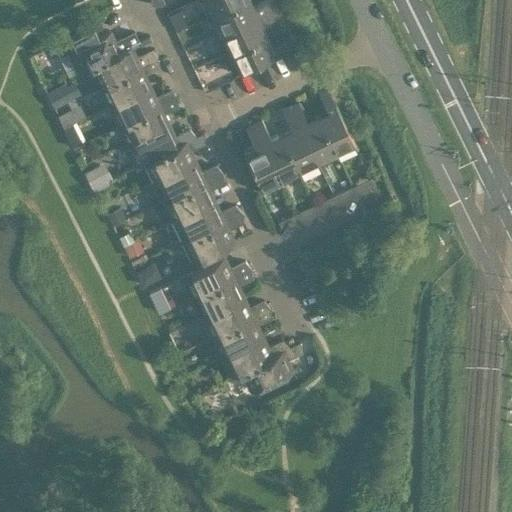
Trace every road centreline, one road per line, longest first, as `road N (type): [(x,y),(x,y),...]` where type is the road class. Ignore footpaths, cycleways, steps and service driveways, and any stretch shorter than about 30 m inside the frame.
road 1 (residential): [(313,318),(212,118)]
road 2 (primary): [(511,195),(415,0)]
road 3 (unclassified): [(511,285),(422,106)]
road 4 (residential): [(212,118),(385,31)]
road 5 (residential): [(212,118),(140,0)]
